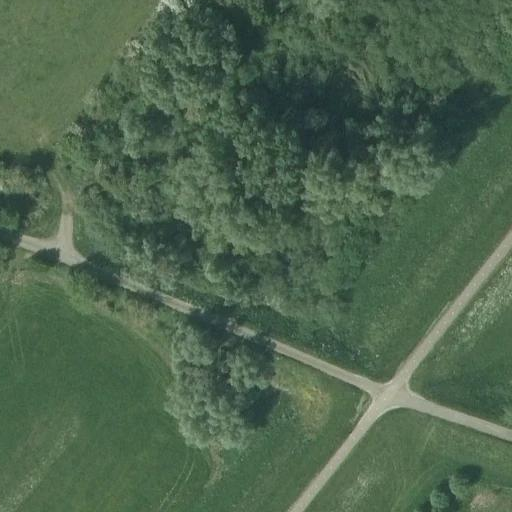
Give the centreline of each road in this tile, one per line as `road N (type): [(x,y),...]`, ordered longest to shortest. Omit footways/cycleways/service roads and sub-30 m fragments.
road 1 (unclassified): [(0,227),(399,395)]
road 2 (track): [(399,511),(421,483),(399,395)]
